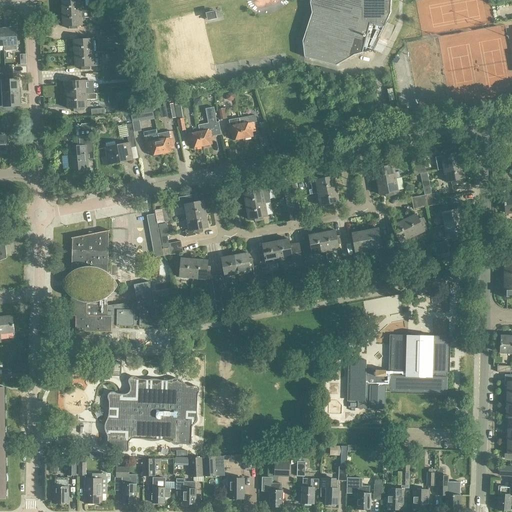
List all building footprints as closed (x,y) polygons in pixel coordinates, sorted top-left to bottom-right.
[(61,0),(62,13),(82,12),(86,12),(85,6),(81,6),(80,0),(61,0)] [(309,0),(312,13),(303,42),(305,58),(336,66),(354,56),(373,51),(391,13),(391,0),(309,0)] [(206,14),(208,21),(217,19),(215,11),(206,14)] [(77,26),(82,25),(82,18),(91,18),(91,12),(86,12),(82,12),(62,13),(63,27),(69,26),(69,29),(78,29),(77,26)] [(16,28),(3,29),(4,46),(4,52),(17,51),(17,45),(16,28)] [(80,37),(80,40),(74,40),(75,54),(94,53),(102,52),(102,46),(99,46),(99,39),(93,39),(88,40),(88,36),(80,37)] [(389,43),(379,38),(373,51),(383,55),(389,43)] [(75,54),(76,67),(81,67),(82,70),(90,69),(90,66),(95,66),(94,59),(103,59),(102,52),(94,53),(75,54)] [(337,72),(321,68),(319,76),(335,80),(337,72)] [(103,73),(104,81),(117,80),(116,72),(103,73)] [(0,80),(2,81),(2,94),(19,93),(19,80),(12,80),(12,74),(0,74),(0,80)] [(86,95),(86,94),(86,81),(81,81),(81,78),(72,79),(72,82),(66,82),(67,96),(86,95)] [(117,102),(130,101),(130,94),(117,95),(117,92),(108,93),(109,104),(117,103),(117,102)] [(14,106),(20,106),(19,93),(2,94),(3,106),(0,107),(1,113),(14,112),(14,106)] [(74,108),(74,111),(83,111),(82,108),(87,108),(87,100),(97,100),(97,94),(86,94),(86,95),(67,96),(68,109),(74,108)] [(186,130),(181,104),(174,106),(180,132),(186,130)] [(173,107),(160,109),(162,118),(169,117),(169,119),(175,118),(175,117),(173,107)] [(137,112),(130,113),(130,114),(132,123),(139,122),(155,119),(153,109),(137,112)] [(132,124),(132,123),(130,114),(124,115),(126,125),(128,138),(134,136),(132,124)] [(253,137),(253,132),(256,132),(254,122),(251,123),(250,117),(239,119),(243,139),(253,137)] [(232,120),(233,123),(230,124),(230,127),(227,127),(229,137),(233,136),(233,141),(243,139),(239,119),(232,120)] [(80,148),(68,149),(69,156),(61,157),(62,170),(70,169),(70,170),(87,168),(86,154),(94,153),(92,136),(91,123),(82,124),(80,126),(78,125),(79,137),(80,148)] [(212,123),(198,126),(200,133),(202,147),(212,145),(212,140),(215,140),(213,130),(214,130),(213,125),(212,123)] [(145,143),(147,153),(151,152),(152,157),(162,155),(158,136),(158,134),(157,134),(156,130),(143,132),(144,136),(145,143)] [(0,153),(7,153),(6,147),(18,146),(17,132),(0,133),(0,153)] [(172,153),(171,148),(174,147),(171,132),(158,134),(158,136),(162,155),(172,153)] [(186,135),(188,145),(191,144),(192,149),(202,147),(200,133),(186,135)] [(125,160),(132,158),(129,144),(116,146),(115,142),(105,143),(106,148),(107,158),(102,158),(104,165),(125,161),(125,160)] [(454,154),(454,151),(445,153),(446,156),(441,157),(444,170),(463,166),(460,153),(454,154)] [(420,174),(426,173),(423,160),(418,161),(420,174)] [(394,166),(389,167),(389,163),(380,165),(381,168),(375,169),(377,182),(396,179),(394,166)] [(446,183),(451,182),(451,185),(460,184),(459,181),(465,179),(463,166),(444,170),(446,183)] [(334,177),(328,178),(328,175),(320,177),(320,180),(316,181),(318,194),(337,190),(334,177)] [(385,195),(386,198),(394,196),(394,193),(398,192),(396,179),(377,182),(380,196),(385,195)] [(297,198),(295,184),(289,185),(292,199),(297,198)] [(292,199),(289,185),(283,187),(286,200),(292,199)] [(263,191),(258,191),(258,188),(249,190),(250,193),(244,194),(247,207),(265,204),(263,191)] [(325,206),(326,209),(334,207),(333,204),(339,203),(337,190),(318,194),(321,207),(325,206)] [(425,202),(439,199),(437,193),(424,196),(425,202)] [(187,218),(206,215),(204,202),(196,203),(196,201),(197,201),(196,195),(179,198),(180,207),(185,206),(187,218)] [(413,204),(425,202),(424,196),(411,198),(413,204)] [(292,199),(294,212),(300,211),(297,198),(292,199)] [(286,200),(288,213),(294,212),(292,199),(286,200)] [(440,205),(439,199),(425,202),(426,207),(440,205)] [(426,207),(425,202),(413,204),(414,210),(426,207)] [(255,219),(255,222),(264,220),(263,218),(268,217),(265,204),(247,207),(249,220),(255,219)] [(164,223),(172,221),(170,208),(162,210),(164,223)] [(444,226),(463,223),(460,210),(455,211),(454,208),(446,209),(446,212),(442,213),(444,226)] [(133,215),(134,239),(147,238),(146,214),(133,215)] [(163,256),(155,214),(146,216),(154,257),(163,256)] [(185,231),(186,237),(196,236),(195,233),(204,232),(203,229),(209,228),(206,215),(187,218),(189,230),(185,231)] [(416,215),(404,221),(412,238),(416,236),(424,232),(422,228),(425,226),(427,225),(424,218),(421,219),(421,218),(418,220),(416,215)] [(392,226),(395,231),(392,233),(396,241),(399,239),(401,243),(412,238),(404,221),(392,226)] [(465,236),(463,223),(444,226),(447,239),(451,238),(452,241),(460,239),(460,237),(465,236)] [(382,248),(381,243),(384,243),(383,234),(380,235),(378,229),(365,231),(369,250),(370,255),(376,254),(375,249),(382,248)] [(71,238),(72,238),(70,316),(76,316),(75,331),(111,332),(111,324),(116,324),(116,326),(134,326),(134,325),(139,325),(139,327),(158,327),(155,310),(153,311),(152,305),(154,305),(150,282),(134,285),(137,303),(107,306),(109,232),(110,232),(110,231),(71,238)] [(339,250),(338,245),(341,245),(340,236),(336,237),(335,231),(322,233),(326,252),(339,250)] [(356,253),(369,250),(365,231),(352,234),(353,240),(350,240),(352,248),(355,248),(356,253)] [(304,256),(326,252),(322,233),(309,236),(310,242),(302,243),(304,256)] [(276,242),(279,261),(292,258),(293,263),(302,261),(299,244),(290,245),(289,239),(276,242)] [(168,244),(169,250),(182,247),(181,242),(168,244)] [(266,263),(279,261),(276,242),(263,244),(264,250),(261,251),(262,259),(265,259),(266,263)] [(396,250),(391,251),(393,264),(399,263),(396,250)] [(248,253),(235,256),(238,274),(252,272),(251,268),(254,267),(252,259),(249,259),(248,253)] [(225,277),(238,274),(235,256),(222,258),(223,264),(220,265),(221,273),(225,273),(225,277)] [(355,258),(349,259),(351,272),(357,271),(355,258)] [(180,277),(193,279),(195,260),(182,259),(181,264),(178,264),(177,273),(180,273),(180,277)] [(208,261),(195,260),(193,279),(207,280),(207,275),(210,275),(211,267),(208,267),(208,261)] [(266,275),(260,276),(263,289),(268,288),(266,275)] [(260,276),(255,277),(259,300),(265,299),(263,289),(260,276)] [(306,295),(303,280),(294,281),(297,297),(306,295)] [(227,296),(224,283),(219,284),(221,297),(227,296)] [(221,297),(219,284),(213,285),(215,298),(221,297)] [(391,303),(391,312),(408,311),(407,302),(391,303)] [(0,342),(1,342),(0,334),(0,333),(14,332),(14,324),(13,324),(12,316),(0,317),(0,342)] [(350,359),(349,400),(359,401),(359,408),(385,408),(386,391),(447,392),(447,377),(448,375),(448,356),(448,354),(449,337),(427,336),(423,336),(423,331),(418,331),(417,336),(408,336),(408,335),(392,335),(391,354),(391,370),(375,370),(372,369),(372,370),(366,370),(366,360),(350,359)] [(499,353),(511,354),(511,352),(511,347),(511,336),(500,336),(499,353)] [(107,361),(107,374),(121,374),(121,361),(107,361)] [(108,430),(107,449),(123,450),(123,451),(128,451),(129,444),(129,439),(150,439),(165,440),(174,440),(174,441),(175,441),(174,444),(191,445),(191,439),(192,421),(196,421),(197,387),(178,386),(178,381),(131,379),(130,395),(109,394),(108,430)] [(355,408),(359,408),(359,401),(349,400),(349,407),(351,408),(351,411),(355,411),(355,408)] [(255,454),(243,455),(244,469),(256,468),(255,454)] [(204,458),(205,477),(224,476),(223,457),(204,458)] [(68,458),(68,476),(76,476),(77,458),(68,458)] [(189,458),(190,478),(203,477),(202,458),(189,458)] [(143,459),(143,476),(156,476),(155,459),(143,459)] [(274,477),(289,477),(290,463),(275,462),(274,477)] [(297,462),(297,477),(305,477),(305,462),(297,462)] [(116,467),(116,477),(129,478),(129,467),(116,467)] [(347,467),(339,467),(338,481),(347,481),(347,478),(347,467)] [(511,467),(501,467),(500,476),(511,476),(511,467)] [(102,504),(102,494),(107,494),(108,482),(102,482),(102,474),(92,474),(92,480),(84,480),(84,503),(102,504)] [(448,477),(438,477),(438,478),(438,486),(438,495),(446,495),(446,503),(447,503),(446,511),(450,511),(458,511),(459,506),(460,496),(459,496),(460,484),(458,482),(454,482),(453,484),(452,486),(447,486),(448,477)] [(55,503),(68,503),(68,487),(68,478),(55,478),(55,503)] [(165,478),(153,478),(152,503),(165,503),(165,498),(170,498),(170,489),(165,488),(165,478)] [(347,478),(347,481),(347,493),(357,494),(357,501),(358,501),(358,509),(370,510),(370,494),(369,494),(370,487),(362,487),(362,478),(347,478)] [(230,499),(244,499),(244,479),(230,479),(230,499)] [(335,480),(322,479),(321,496),(326,497),(326,504),(329,505),(329,507),(335,507),(335,505),(338,505),(339,489),(335,489),(335,480)] [(319,489),(319,480),(307,480),(307,484),(303,484),(303,488),(302,488),(302,504),(304,504),(304,506),(311,506),(311,504),(314,504),(314,489),(319,489)] [(511,481),(511,482),(511,488),(499,487),(498,495),(499,495),(497,511),(510,511),(511,496),(511,495),(511,481)] [(183,504),(195,504),(196,489),(195,489),(196,482),(184,482),(184,489),(180,489),(180,497),(184,497),(183,504)] [(136,504),(136,485),(122,484),(122,503),(136,504)] [(270,491),(269,507),(282,507),(282,491),(282,484),(271,484),(270,491)] [(403,510),(403,490),(389,489),(388,509),(388,510),(390,510),(390,509),(403,510)] [(428,491),(414,490),(414,509),(413,509),(413,511),(415,511),(416,510),(428,510),(428,491)]
